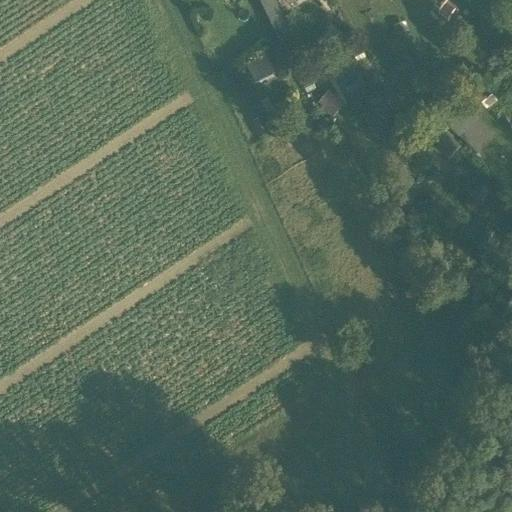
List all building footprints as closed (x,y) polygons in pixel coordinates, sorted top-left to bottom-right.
[(257,0),(268,22),(282,15),(275,0),(257,0)] [(275,37),(289,30),(282,15),(268,22),(275,37)] [(330,27),(320,51),(347,56),(352,43),(330,27)] [(237,60),(259,105),(269,99),(288,90),(267,46),(237,60)] [(328,93),(316,108),(331,120),(343,105),(328,93)] [(280,123),(269,99),(259,105),(250,109),(262,132),(280,123)] [(442,124),(453,135),(474,114),(479,110),(469,99),(442,124)] [(496,136),(474,114),(453,135),(475,156),(496,136)] [(448,162),(460,147),(443,132),(430,146),(448,162)]
